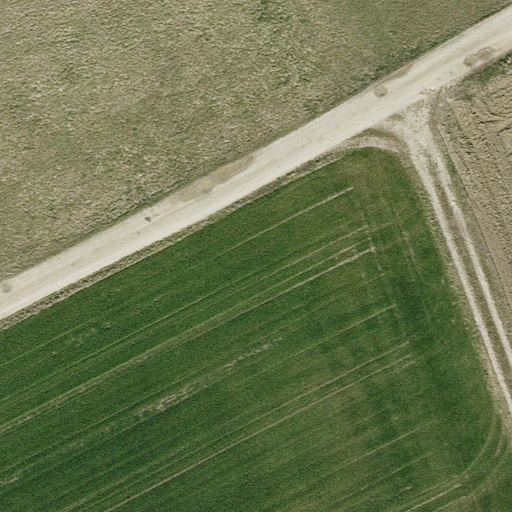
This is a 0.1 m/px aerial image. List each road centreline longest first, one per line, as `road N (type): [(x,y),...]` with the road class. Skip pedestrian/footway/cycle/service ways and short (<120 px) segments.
road 1 (track): [(511,28),(0,302)]
road 2 (track): [(511,377),(404,88)]
